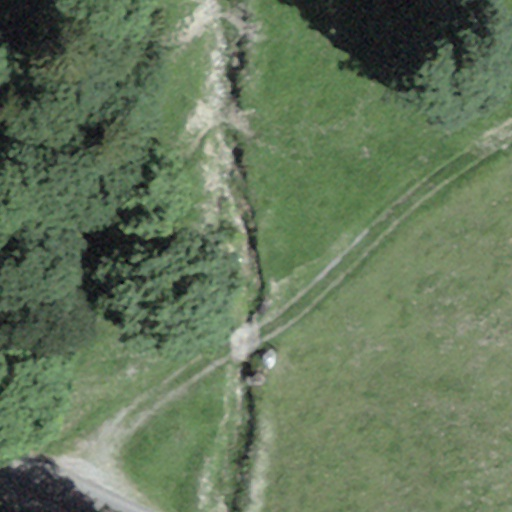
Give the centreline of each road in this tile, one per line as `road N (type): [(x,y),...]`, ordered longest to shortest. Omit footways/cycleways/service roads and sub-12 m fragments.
road 1 (track): [(41,475),(206,360),(270,328),(395,214),(511,132)]
road 2 (unclassified): [(0,454),(112,511)]
